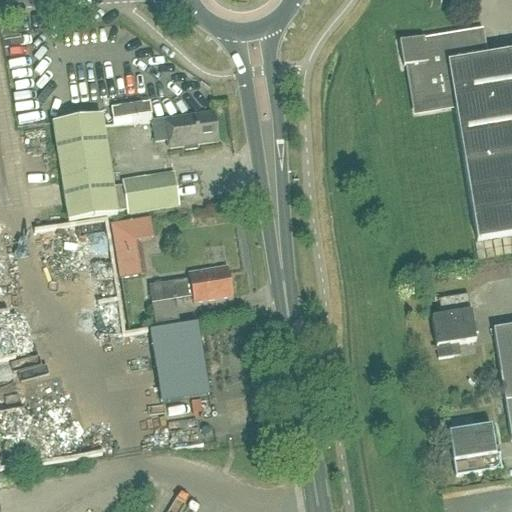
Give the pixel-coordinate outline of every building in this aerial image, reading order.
[(511,55),(483,60),(479,36),(424,45),(423,41),(399,46),(403,70),(408,69),(415,116),(454,109),(477,245),(511,239),(511,55)] [(149,105),(110,111),(112,123),(151,118),(149,105)] [(218,145),(213,116),(152,125),(155,145),(168,143),(169,152),(184,150),(184,153),(197,151),(197,148),(218,145)] [(112,191),(100,118),(52,126),(67,226),(116,218),(116,215),(126,213),(126,217),(179,208),(174,176),(121,184),(122,189),(112,191)] [(140,278),(134,243),(154,240),(151,220),(110,227),(119,282),(140,278)] [(192,300),(193,307),(232,301),(227,270),(188,277),(189,282),(148,289),(151,307),(192,300)] [(436,351),(475,344),(468,298),(437,303),(440,320),(431,321),(436,351)] [(149,334),(161,406),(208,399),(196,326),(149,334)] [(511,329),(493,333),(511,445),(511,444),(511,329)] [(495,457),(491,429),(448,436),(455,480),(502,472),(499,456),(495,457)] [(511,511),(511,495),(459,504),(460,511),(511,511)]
